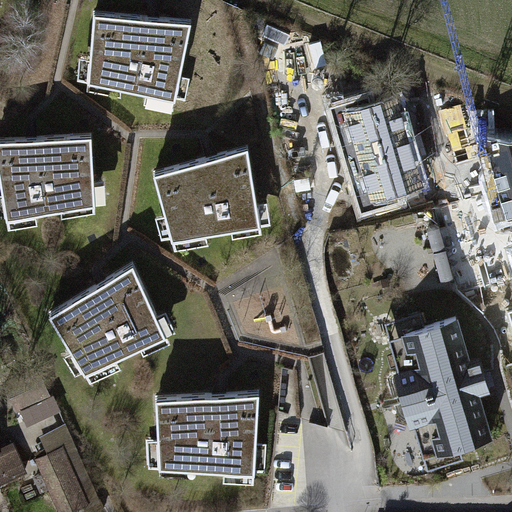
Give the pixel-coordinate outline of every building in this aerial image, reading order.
[(194,21),(100,14),(96,61),(87,60),(84,82),(93,84),(92,95),(124,100),(125,91),(149,95),(147,105),(174,110),(176,100),(186,102),(191,80),(181,78),(194,21)] [(395,95),(348,109),(379,218),(426,205),(395,95)] [(511,135),(484,133),(492,160),(485,173),(497,218),(511,213),(511,135)] [(95,138),(1,145),(9,201),(0,203),(0,204),(2,225),(12,224),(14,234),(42,229),(40,218),(65,214),(65,224),(97,218),(97,207),(107,205),(106,183),(97,184),(95,138)] [(244,146),(154,174),(165,218),(155,219),(161,242),(170,240),(173,250),(205,245),(202,235),(227,231),(228,241),(256,236),(254,226),(264,225),(261,203),(251,204),(244,146)] [(130,266),(51,317),(74,356),(65,361),(77,380),(85,376),(91,386),(120,371),(115,363),(137,352),(141,362),(166,350),(162,340),(171,336),(162,316),(153,320),(130,266)] [(416,425),(428,468),(462,458),(459,446),(493,436),(479,388),(490,385),(481,356),(471,359),(458,315),(424,325),(420,313),(387,322),(400,367),(394,369),(410,426),(416,425)] [(257,390),(156,396),(158,441),(148,440),(150,463),(159,463),(159,474),(192,476),(191,466),(224,469),(223,479),(252,480),(253,470),(264,470),(265,444),(254,443),(257,390)] [(0,481),(30,468),(15,436),(0,443),(0,481)] [(64,452),(43,462),(65,510),(86,501),(64,452)]
